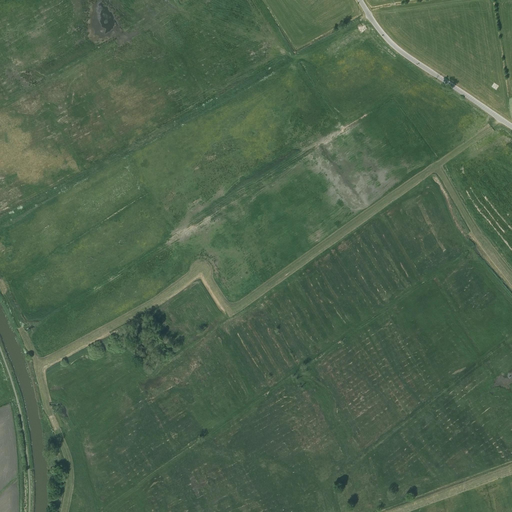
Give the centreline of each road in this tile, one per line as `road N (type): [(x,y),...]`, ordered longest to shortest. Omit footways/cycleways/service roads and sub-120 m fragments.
road 1 (unclassified): [(511,126),(393,45),(358,0)]
road 2 (unknown): [(511,465),(384,511)]
